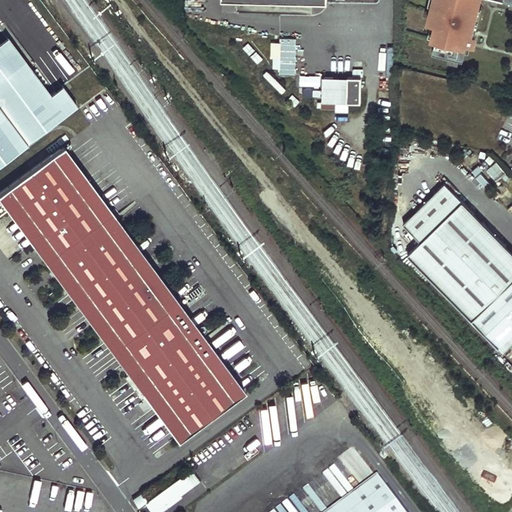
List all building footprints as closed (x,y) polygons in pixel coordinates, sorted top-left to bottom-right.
[(511,0),(433,0),(429,20),(436,22),(432,37),(436,38),(433,52),(464,59),(467,46),(465,44),(466,41),(474,43),(475,42),(476,41),(476,40),(475,39),(474,39),(467,37),(467,33),(472,34),(480,0),(511,0)] [(0,160),(74,110),(60,90),(48,98),(7,39),(0,43),(0,160)] [(296,40),(272,39),(270,72),(295,73),(296,40)] [(298,75),(298,86),(319,86),(319,75),(298,75)] [(347,77),(323,76),(322,101),(347,102),(347,77)] [(347,76),(347,77),(347,102),(360,102),(361,76),(347,76)] [(230,401),(56,151),(0,191),(0,214),(161,449),(230,401)] [(476,156),(466,166),(486,185),(496,175),(476,156)] [(511,249),(445,182),(403,223),(421,241),(408,253),(499,347),(511,334),(511,249)] [(511,344),(511,334),(499,347),(505,352),(511,344)] [(181,478),(190,490),(196,485),(187,473),(181,478)] [(144,505),(143,506),(147,511),(160,511),(190,490),(181,478),(144,505)] [(335,511),(395,511),(374,483),(335,511)] [(135,511),(143,506),(144,505),(138,498),(129,504),(135,511)]
